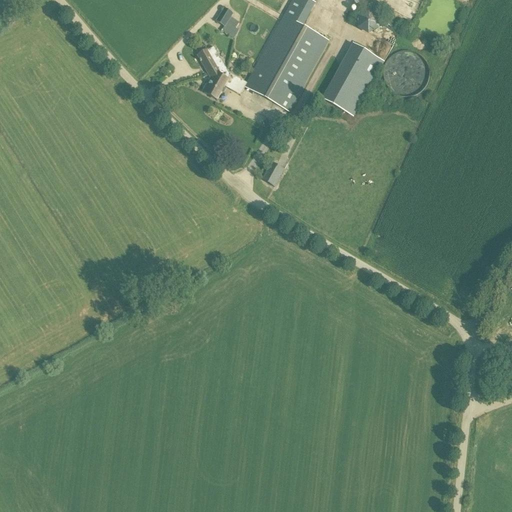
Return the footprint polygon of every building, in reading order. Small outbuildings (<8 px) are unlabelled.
[(289,113),(329,41),(303,26),(317,0),(292,0),(284,16),(244,88),(289,113)] [(411,0),(389,0),(407,9),(404,14),(416,20),(423,6),(411,0)] [(234,39),(239,31),(235,29),(239,23),(231,18),(233,15),(224,9),(215,22),(224,27),(222,32),(234,39)] [(358,12),(359,28),(379,27),(378,11),(358,12)] [(353,118),(384,62),(353,45),(322,100),(353,118)] [(211,79),(227,70),(214,48),(208,51),(207,50),(197,56),(210,78),(211,79)] [(211,79),(210,78),(202,93),(217,101),(228,81),(231,75),(228,74),(226,70),(227,70),(211,79)] [(274,188),(284,170),(272,163),(262,181),(274,188)]
